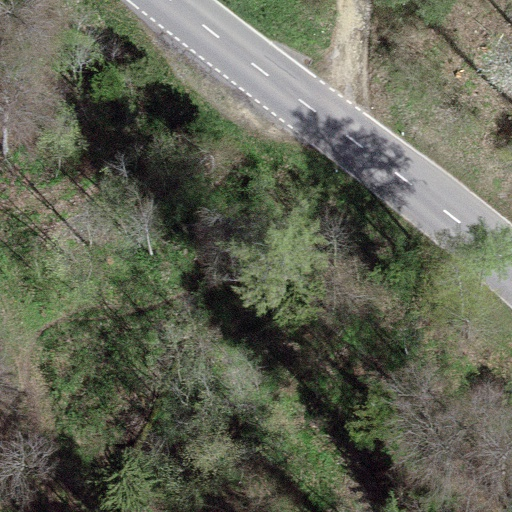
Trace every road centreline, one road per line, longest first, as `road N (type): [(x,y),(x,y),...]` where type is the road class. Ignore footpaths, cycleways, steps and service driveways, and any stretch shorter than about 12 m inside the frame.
road 1 (tertiary): [(171,0),(511,264)]
road 2 (track): [(352,139),(394,0)]
